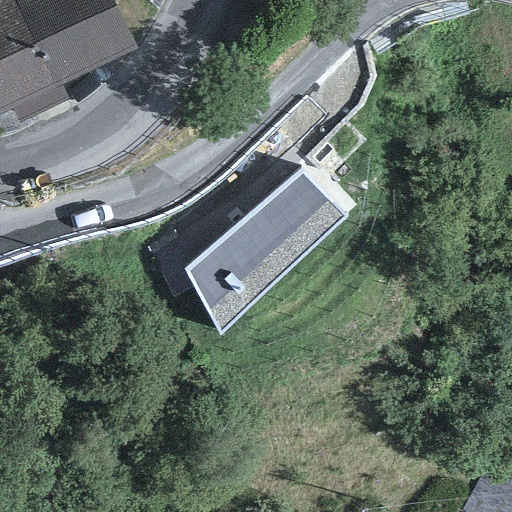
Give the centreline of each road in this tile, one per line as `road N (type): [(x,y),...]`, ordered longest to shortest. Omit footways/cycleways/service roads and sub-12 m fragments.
road 1 (tertiary): [(382,0),(262,114),(151,193),(0,236)]
road 2 (tertiary): [(0,163),(46,153),(104,121),(147,72),(184,0)]
